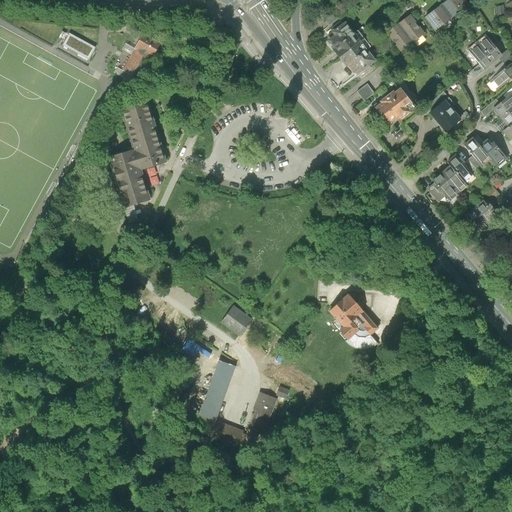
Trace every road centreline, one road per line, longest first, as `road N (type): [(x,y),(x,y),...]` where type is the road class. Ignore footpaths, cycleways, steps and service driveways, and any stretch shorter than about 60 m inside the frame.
road 1 (primary): [(304,75),(511,322)]
road 2 (track): [(96,342),(71,380),(0,451)]
